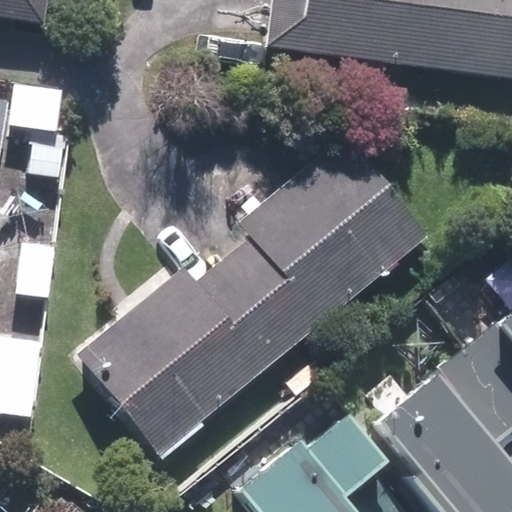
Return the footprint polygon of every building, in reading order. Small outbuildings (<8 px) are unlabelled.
[(0,0),(0,14),(43,21),(46,0),(0,0)] [(511,0),(267,0),(262,47),(511,77),(511,0)] [(56,176),(59,89),(8,85),(7,132),(19,133),(18,175),(56,176)] [(431,236),(347,134),(76,353),(160,455),(431,236)] [(57,231),(19,229),(15,297),(53,299),(57,231)] [(511,309),(498,320),(511,336),(511,309)] [(44,336),(0,335),(0,415),(42,417),(44,336)] [(511,404),(463,343),(365,420),(438,511),(509,511),(511,510),(511,404)] [(230,495),(243,511),(422,511),(342,408),(230,495)]
